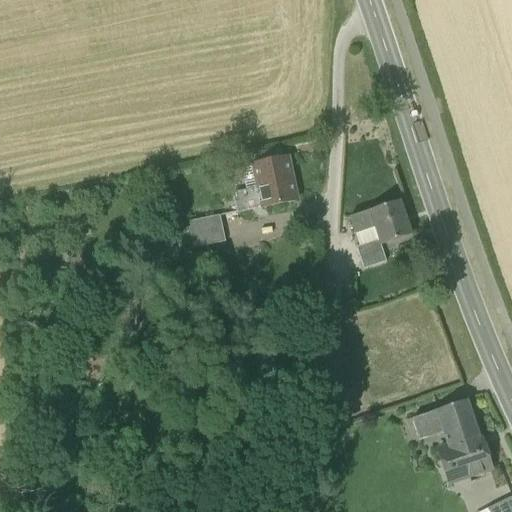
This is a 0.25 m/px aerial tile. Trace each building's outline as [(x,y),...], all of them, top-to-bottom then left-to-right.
[(254,167),(259,191),(263,209),(296,202),(287,160),(254,167)] [(238,214),(263,209),(259,191),(234,196),(238,214)] [(379,241),(381,247),(411,236),(400,202),(369,213),(375,228),(379,241)] [(349,219),(355,235),(375,228),(369,213),(349,219)] [(220,216),(188,222),(193,247),(225,241),(220,216)] [(356,249),(364,271),(386,263),(381,247),(379,241),(356,249)] [(442,428),(448,448),(479,438),(478,437),(466,402),(412,421),(417,436),(442,428)] [(480,437),(478,437),(479,438),(448,448),(438,451),(449,485),(491,471),(480,437)] [(511,511),(511,498),(487,510),(488,511),(511,511)]
